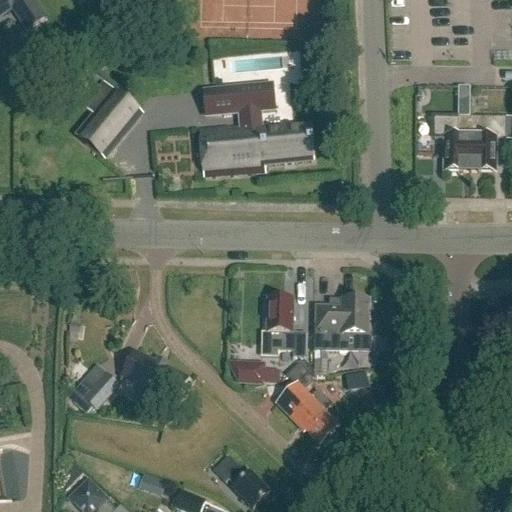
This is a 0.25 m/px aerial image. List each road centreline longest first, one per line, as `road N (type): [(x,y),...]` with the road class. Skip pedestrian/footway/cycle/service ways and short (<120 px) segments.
road 1 (residential): [(345,504),(169,337),(155,295),(154,236)]
road 2 (residential): [(380,242),(371,0)]
road 3 (tertiary): [(154,236),(345,241)]
road 4 (unclassified): [(448,400),(458,348),(460,242)]
road 5 (tertiary): [(0,230),(154,236)]
road 6 (unclassified): [(345,504),(448,400)]
